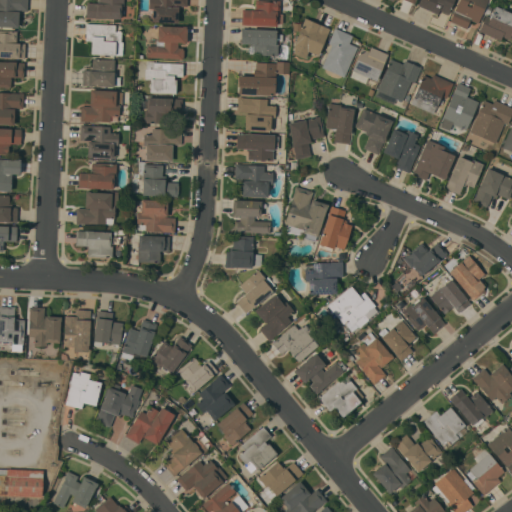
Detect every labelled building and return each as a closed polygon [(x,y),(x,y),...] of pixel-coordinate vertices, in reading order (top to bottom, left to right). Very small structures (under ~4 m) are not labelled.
[(0,0),(27,0),(27,10),(19,10),(18,27),(13,27),(13,26),(0,25),(0,0)] [(123,0),(123,6),(121,5),(120,18),(102,17),(102,18),(85,17),(86,2),(99,2),(99,0),(123,0)] [(152,21),(152,8),(148,8),(148,0),(187,0),(187,6),(175,6),(175,5),(174,5),(174,6),(178,6),(178,23),(173,22),(152,21)] [(241,24),(242,8),(255,9),(255,0),(279,0),(279,13),(277,13),(276,25),(241,24)] [(453,0),(448,13),(439,9),(437,14),(417,5),(419,0),(453,0)] [(450,21),(458,0),(487,0),(478,23),(470,19),(466,28),(450,21)] [(511,12),(511,32),(509,39),(502,35),(500,40),(478,30),(485,14),(490,16),(495,5),(511,12)] [(303,21),(311,24),(313,20),(330,27),(318,55),(293,44),(303,21)] [(115,24),(115,31),(121,31),(121,41),(123,41),(122,54),(91,53),(92,40),(85,40),(86,23),(115,24)] [(146,56),(147,44),(156,45),(156,39),(157,39),(158,25),(182,26),(182,25),(186,26),(186,28),(187,28),(186,41),(185,41),(185,43),(182,42),(177,42),(177,47),(182,47),(182,49),(183,49),(183,57),(182,57),(182,59),(177,59),(177,58),(146,56)] [(352,35),(349,43),(357,46),(344,77),(321,67),(331,44),(328,43),(335,27),(352,35)] [(276,29),(275,41),(278,41),(277,55),(253,54),(253,43),(241,43),(241,28),(276,29)] [(0,29),(17,30),(16,42),(25,43),(24,57),(0,56),(0,29)] [(368,77),(366,82),(351,76),(353,70),(351,70),(361,47),(369,50),(370,46),(388,54),(376,81),(368,77)] [(114,59),(113,76),(120,76),(120,85),(113,85),(113,86),(82,85),(83,70),(92,70),(93,58),(114,59)] [(390,58),(402,63),(404,60),(421,67),(414,82),(410,81),(402,101),(376,90),(390,58)] [(0,86),(0,60),(8,61),(16,61),(24,62),(23,77),(10,76),(10,78),(11,78),(10,87),(0,86)] [(183,63),(182,76),(174,76),(173,79),(176,79),(175,93),(149,92),(150,79),(145,79),(145,68),(146,68),(146,60),(154,60),(154,62),(183,63)] [(242,93),(242,94),(238,93),(238,77),(251,78),(252,75),(255,75),(255,61),(258,61),(258,60),(265,60),(265,62),(275,62),(274,94),(242,93)] [(453,82),(446,98),(440,95),(433,113),(410,103),(423,74),(431,78),(432,73),(453,82)] [(466,129),(452,123),(449,130),(440,126),(443,119),(441,119),(457,82),(470,87),(466,96),(478,101),(466,129)] [(95,88),(95,89),(116,90),(116,91),(122,91),(122,105),(119,105),(119,115),(117,115),(117,121),(110,120),(110,121),(95,121),(85,121),(80,121),(81,105),(91,106),(91,105),(89,105),(90,88),(95,88)] [(13,124),(8,124),(0,123),(0,92),(11,93),(11,92),(19,92),(23,92),(23,107),(12,107),(12,108),(14,108),(13,124)] [(249,129),(249,130),(244,129),(245,113),(247,113),(247,112),(237,112),(237,96),(243,96),(243,97),(252,97),(252,98),(267,98),(267,104),(275,105),(275,117),(271,117),(270,130),(249,129)] [(182,98),(181,113),(166,112),(166,123),(144,122),(144,109),(145,109),(146,100),(147,100),(147,97),(182,98)] [(483,99),(492,103),(494,99),(511,107),(511,112),(507,124),(504,122),(495,142),(469,131),(483,99)] [(348,143),(334,141),(335,129),(327,128),(327,127),(325,127),(329,102),(341,104),(341,106),(354,108),(348,143)] [(385,137),(386,137),(378,154),(363,148),(369,135),(364,133),(365,131),(354,126),(356,121),(357,121),(363,107),(392,120),(385,137)] [(319,116),(322,130),(323,130),(324,136),(311,138),(312,141),(308,142),(311,155),(295,159),(294,154),(295,154),(288,122),(319,116)] [(511,122),(511,150),(502,146),(511,122)] [(91,156),(91,157),(87,157),(88,140),(91,140),(80,139),(80,124),(84,124),(92,125),(110,126),(110,132),(118,132),(117,144),(113,144),(113,157),(91,156)] [(145,159),(146,146),(142,146),(143,135),(139,135),(140,125),(153,126),(153,128),(176,129),(176,128),(181,128),(180,143),(171,143),(171,144),(172,144),(172,160),(167,160),(145,159)] [(0,127),(21,128),(20,143),(10,143),(10,145),(8,145),(8,153),(0,152),(0,127)] [(395,166),(398,158),(382,151),(384,147),(385,147),(393,128),(405,133),(406,129),(418,135),(415,142),(420,144),(410,167),(411,168),(409,172),(395,166)] [(274,134),(274,136),(278,136),(277,148),(273,148),(273,160),(247,159),(248,148),(236,148),(236,132),(274,134)] [(412,173),(414,168),(414,169),(424,146),(430,149),(433,141),(444,146),(442,150),(454,155),(446,174),(445,178),(429,172),(426,179),(412,173)] [(473,187),(463,182),(458,194),(445,188),(459,155),(462,157),(463,155),(470,158),(469,160),(470,160),(471,159),(483,164),(473,187)] [(0,190),(0,158),(20,159),(19,173),(11,173),(11,191),(0,190)] [(116,163),(116,175),(113,175),(113,178),(115,178),(115,185),(113,184),(112,188),(94,187),(94,188),(78,187),(78,172),(91,172),(91,164),(92,164),(92,162),(116,163)] [(246,195),(246,196),(242,196),(242,179),(246,179),(233,178),(234,162),(239,163),(239,164),(264,165),(264,171),(272,171),(272,183),(268,183),(268,196),(246,195)] [(142,194),(143,163),(158,164),(158,163),(163,163),(163,175),(166,175),(166,180),(179,181),(178,197),(161,196),(161,195),(142,194)] [(511,178),(511,188),(510,193),(511,193),(509,199),(497,194),(496,197),(492,194),(486,207),(472,200),(474,197),(487,167),(511,178)] [(295,190),(294,190),(295,186),(313,191),(309,204),(310,204),(311,199),(328,204),(320,229),(319,229),(317,236),(316,236),(315,241),(303,237),(305,229),(284,223),(295,190)] [(90,191),(111,192),(111,193),(118,194),(117,207),(115,207),(114,218),(113,218),(112,223),(105,223),(105,224),(80,223),(76,223),(76,207),(88,208),(88,209),(88,210),(89,210),(89,207),(85,207),(86,191),(90,191)] [(0,194),(9,195),(9,203),(11,203),(11,206),(17,207),(17,209),(18,209),(17,219),(17,222),(0,220),(0,194)] [(163,200),(163,199),(168,199),(167,215),(164,215),(164,216),(175,217),(174,232),(170,232),(137,230),(137,224),(136,224),(137,211),(141,211),(141,198),(163,200)] [(261,200),(260,216),(254,215),(254,220),(270,221),(269,232),(238,231),(238,232),(234,232),(234,220),(239,220),(240,215),(236,215),(232,215),(233,198),(237,199),(261,200)] [(332,250),(319,246),(320,244),(319,243),(331,205),(345,210),(342,219),(346,220),(346,223),(351,224),(344,248),(334,245),(334,247),(332,248),(332,250)] [(0,224),(17,225),(16,241),(3,240),(2,251),(0,250),(0,224)] [(112,257),(88,256),(88,254),(87,254),(87,247),(88,247),(88,246),(75,245),(76,230),(85,230),(93,230),(111,232),(110,244),(112,244),(112,257)] [(169,236),(168,251),(159,250),(159,253),(160,253),(160,260),(159,260),(159,262),(137,261),(139,234),(169,236)] [(252,253),(261,253),(261,265),(252,264),(251,267),(233,266),(233,267),(225,267),(226,251),(229,251),(229,246),(232,246),(233,234),(238,234),(238,235),(253,236),(252,253)] [(420,275),(418,272),(413,276),(409,270),(413,267),(412,266),(410,267),(408,264),(405,267),(401,262),(404,259),(403,257),(421,242),(428,250),(437,241),(447,253),(420,275)] [(449,271),(452,268),(451,267),(456,263),(457,264),(460,262),(459,262),(468,254),(484,273),(476,280),(477,281),(479,279),(484,286),(482,287),(484,289),(472,299),(449,271)] [(337,295),(309,295),(308,280),(305,281),(304,269),(313,268),(313,262),(329,262),(329,261),(338,261),(342,260),(343,276),(332,276),(332,277),(336,277),(337,295)] [(258,269),(265,278),(268,276),(274,284),(270,288),(272,290),(246,313),(236,301),(246,293),(239,285),(258,269)] [(470,302),(458,312),(452,305),(451,306),(452,306),(444,313),(429,296),(440,286),(441,287),(450,279),(470,302)] [(375,305),(374,306),(377,310),(367,318),(368,320),(365,322),(359,327),(358,326),(351,331),(344,323),(343,323),(327,305),(351,285),(359,295),(364,291),(375,305)] [(275,293),(283,303),(286,300),(294,310),(287,316),(292,321),(269,340),(259,328),(267,322),(266,321),(264,323),(254,310),(275,293)] [(445,323),(433,333),(425,323),(417,330),(401,311),(411,303),(412,305),(414,303),(413,302),(418,298),(419,299),(422,296),(445,323)] [(0,305),(14,306),(14,319),(24,319),(23,344),(10,343),(10,341),(0,341),(0,305)] [(29,318),(28,318),(29,310),(28,310),(29,306),(44,307),(44,317),(44,315),(61,316),(61,320),(60,320),(59,342),(46,341),(46,345),(34,345),(34,336),(28,336),(29,318)] [(64,315),(76,316),(76,313),(75,313),(75,309),(90,309),(89,345),(88,345),(88,351),(73,351),(73,346),(63,345),(64,315)] [(97,310),(112,312),(111,321),(123,322),(120,344),(118,344),(118,347),(112,346),(112,344),(101,342),(101,346),(94,345),(94,341),(93,340),(97,310)] [(129,327),(139,330),(142,318),(157,323),(146,356),(134,352),(131,359),(121,356),(122,351),(121,351),(129,327)] [(416,336),(409,342),(411,344),(408,346),(412,350),(401,360),(381,336),(382,336),(379,332),(385,327),(388,331),(401,319),(416,336)] [(294,323),(298,328),(305,323),(312,333),(310,334),(318,345),(298,361),(287,348),(281,354),(271,343),(294,323)] [(380,367),(378,363),(377,364),(385,374),(374,384),(355,361),(360,357),(354,350),(364,342),(366,345),(367,344),(362,338),(360,340),(356,336),(362,331),(365,335),(370,331),(375,337),(376,336),(390,353),(390,352),(393,356),(380,367)] [(171,372),(161,365),(160,367),(149,359),(153,354),(155,355),(159,349),(158,347),(164,340),(171,345),(170,347),(171,347),(180,335),(192,344),(171,372)] [(320,390),(316,393),(309,385),(314,381),(310,377),(306,380),(307,380),(304,383),(294,370),(296,368),(297,368),(316,352),(325,364),(321,368),(324,371),(336,361),(343,370),(320,390)] [(194,356),(201,365),(208,359),(218,371),(194,391),(177,370),(194,356)] [(476,382),(475,382),(471,378),(483,367),(489,374),(502,363),(511,374),(511,388),(508,392),(511,395),(502,403),(496,396),(492,400),(476,382)] [(65,404),(72,376),(78,377),(80,371),(89,373),(88,379),(101,382),(95,405),(83,402),(81,408),(65,404)] [(211,381),(217,376),(220,373),(230,385),(221,392),(222,393),(224,391),(235,404),(232,407),(231,406),(214,420),(206,410),(203,412),(195,403),(202,397),(198,393),(211,381)] [(341,379),(345,384),(350,380),(363,396),(359,399),(360,401),(342,416),(334,406),(329,410),(319,397),(341,379)] [(95,421),(105,395),(104,395),(109,381),(120,385),(118,390),(127,394),(131,384),(141,388),(137,399),(139,400),(136,409),(134,408),(133,411),(133,412),(131,417),(120,413),(120,415),(117,414),(117,415),(114,414),(110,426),(95,421)] [(492,410),(482,418),(483,419),(476,426),(474,423),(472,425),(449,398),(460,388),(468,397),(476,390),(492,410)] [(235,409),(234,408),(243,401),(253,413),(244,421),(251,429),(231,445),(223,435),(224,434),(216,424),(235,409)] [(159,440),(157,444),(143,436),(145,433),(144,433),(138,443),(125,435),(127,430),(128,431),(131,425),(132,425),(141,410),(146,413),(150,405),(159,411),(162,406),(174,414),(159,440)] [(423,421),(436,410),(440,415),(450,406),(465,424),(455,433),(458,437),(450,444),(446,439),(441,443),(423,421)] [(263,426),(271,435),(264,441),(267,444),(268,443),(277,453),(257,469),(256,467),(250,472),(245,467),(251,462),(249,459),(245,463),(238,455),(244,450),(240,445),(263,426)] [(508,426),(511,430),(511,473),(487,443),(508,426)] [(167,440),(166,439),(169,436),(170,437),(181,428),(201,452),(186,464),(186,465),(184,467),(183,467),(177,473),(174,476),(163,463),(173,455),(170,451),(172,449),(165,440),(167,440)] [(406,457),(405,457),(394,443),(406,433),(414,444),(418,441),(420,443),(429,435),(432,439),(432,440),(441,451),(417,471),(406,457)] [(410,469),(405,473),(411,480),(401,487),(399,484),(389,493),(375,476),(372,473),(385,462),(379,455),(391,446),(410,469)] [(483,494),(473,482),(477,478),(475,476),(472,479),(467,473),(470,470),(469,468),(488,452),(504,471),(497,477),(500,480),(483,494)] [(176,478),(179,475),(185,471),(199,460),(203,464),(210,458),(217,467),(218,466),(227,476),(206,495),(203,498),(193,485),(196,482),(196,481),(186,490),(176,478)] [(275,494),(270,498),(264,490),(269,486),(267,485),(266,486),(258,477),(277,461),(284,469),(293,461),(303,473),(276,495),(275,494)] [(473,491),(466,497),(472,504),(462,511),(454,511),(447,503),(449,501),(440,490),(436,494),(431,487),(435,484),(434,482),(452,467),(473,491)] [(0,494),(0,468),(7,469),(7,468),(43,469),(42,496),(0,494)] [(71,501),(74,495),(70,493),(63,507),(53,502),(64,478),(68,470),(78,475),(75,480),(80,483),(82,479),(83,476),(98,483),(96,486),(95,486),(85,507),(71,501)] [(296,483),(295,483),(299,480),(310,493),(308,494),(308,495),(316,488),(326,500),(323,503),(323,502),(315,509),(315,508),(310,511),(286,511),(285,510),(287,508),(279,497),(296,483)] [(202,504),(206,500),(215,492),(227,482),(235,490),(223,501),(226,504),(230,500),(231,501),(238,495),(248,506),(241,511),(215,511),(212,508),(208,511),(202,504)] [(407,511),(416,505),(413,502),(423,494),(429,501),(434,496),(447,511),(407,511)] [(107,498),(106,498),(110,495),(119,507),(120,505),(122,507),(126,504),(132,511),(96,511),(94,509),(107,498)]
